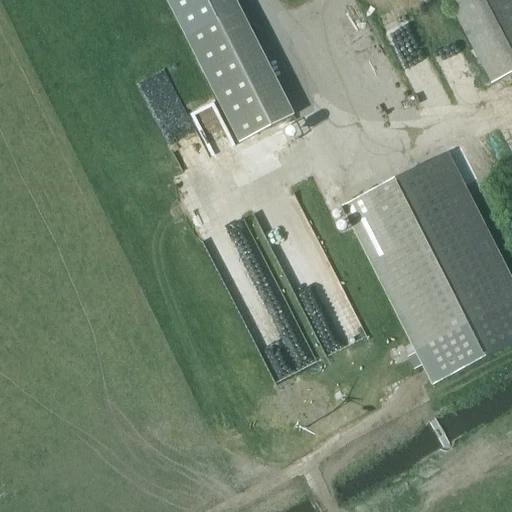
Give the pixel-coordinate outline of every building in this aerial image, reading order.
[(233,0),(203,0),(174,15),(237,140),(291,113),(233,0)] [(511,0),(445,0),(490,85),(511,73),(511,0)] [(184,111),(166,72),(142,84),(161,122),(184,111)] [(435,385),(511,345),(511,282),(447,156),(344,209),(435,385)] [(294,316),(250,338),(276,387),(319,365),(294,316)]
